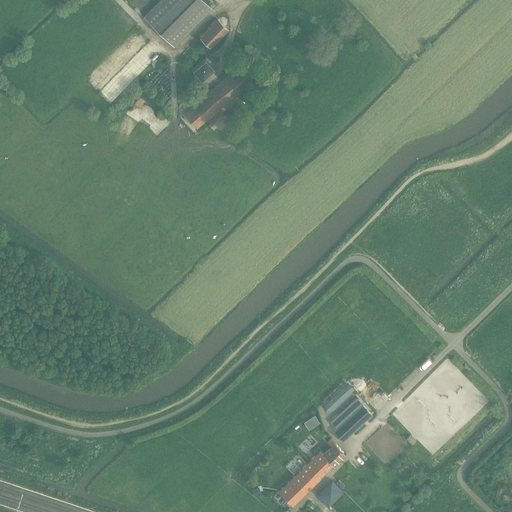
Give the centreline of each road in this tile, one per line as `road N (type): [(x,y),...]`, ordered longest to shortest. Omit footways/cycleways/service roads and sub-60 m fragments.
road 1 (unknown): [(0,399),(97,425),(165,410),(193,394),(351,241)]
road 2 (track): [(244,258),(207,266),(139,175),(147,147),(174,111),(175,53),(215,11),(238,8)]
road 3 (unknown): [(351,241),(415,176),(484,156),(511,135)]
